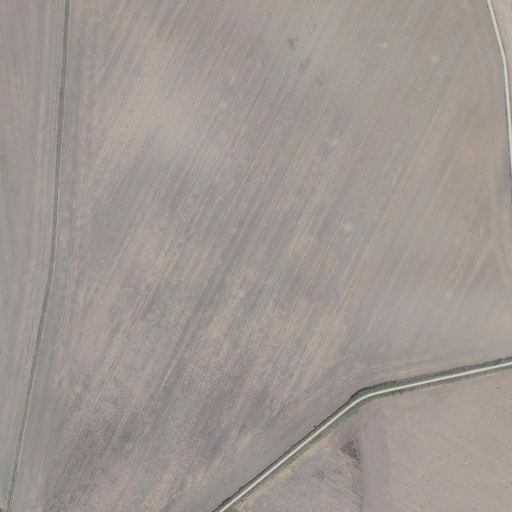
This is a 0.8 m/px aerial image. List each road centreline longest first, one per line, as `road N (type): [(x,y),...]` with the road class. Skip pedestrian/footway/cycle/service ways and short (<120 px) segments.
road 1 (track): [(7,511),(55,271),(70,0)]
road 2 (track): [(219,511),(371,393),(511,362)]
road 3 (track): [(488,0),(505,63),(511,156)]
